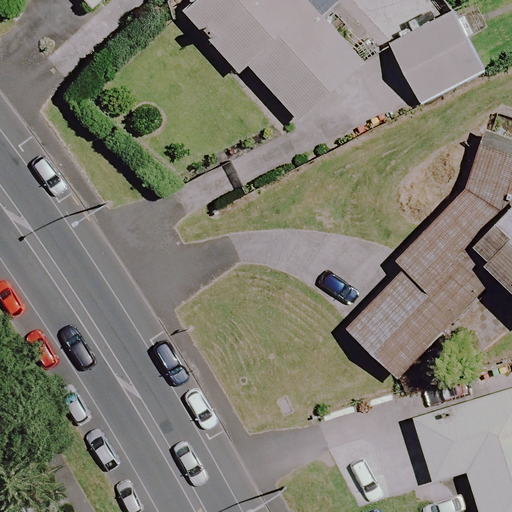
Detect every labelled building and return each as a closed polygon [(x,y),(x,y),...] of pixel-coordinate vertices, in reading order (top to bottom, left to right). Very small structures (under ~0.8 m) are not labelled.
[(100,0),(77,0),(88,11),(100,0)] [(332,5),(327,0),(195,0),(178,16),(235,77),(242,70),(293,125),(359,64),(317,19),(332,5)] [(480,74),(448,14),(384,48),(416,108),(480,74)] [(463,191),(427,228),(393,263),(403,272),(344,332),(397,382),(489,288),(492,284),(511,302),(511,135),(481,127),(463,191)] [(511,511),(511,390),(409,422),(429,485),(463,474),(475,511),(511,511)]
